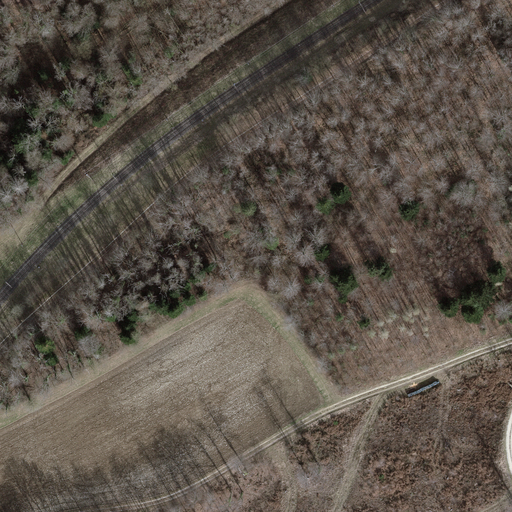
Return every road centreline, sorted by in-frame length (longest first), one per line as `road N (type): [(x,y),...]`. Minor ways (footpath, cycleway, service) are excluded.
road 1 (track): [(442,0),(221,146),(0,347)]
road 2 (track): [(118,511),(157,508),(372,390),(511,342)]
road 3 (track): [(32,211),(152,93),(284,0)]
